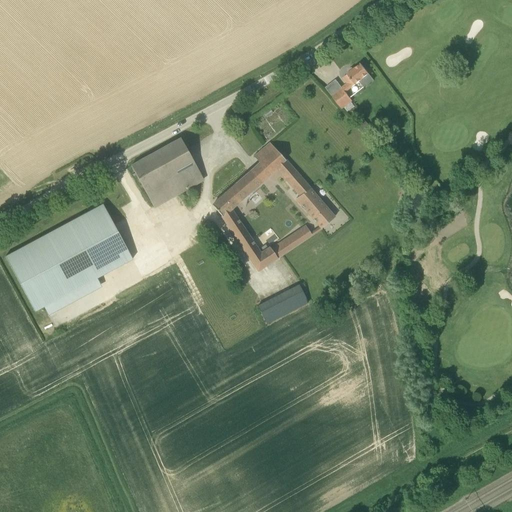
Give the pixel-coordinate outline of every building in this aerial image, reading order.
[(347,83),(342,88),(332,96),(342,109),(353,100),(346,92),(360,81),(365,86),(374,80),(361,64),(343,78),(347,83)] [(364,130),(369,125),(365,121),(360,126),(364,130)] [(145,192),(162,183),(195,164),(180,138),(131,166),(145,192)] [(309,188),(271,144),(270,143),(254,157),(260,163),(255,167),(265,178),(276,168),(300,196),(309,188)] [(171,198),(203,179),(195,164),(162,183),(171,198)] [(222,216),(230,209),(260,182),(251,171),(212,205),(221,216),(222,216)] [(334,217),(310,189),(309,188),(300,196),(296,199),(321,228),(334,217)] [(132,259),(103,204),(5,257),(35,312),(132,259)] [(260,254),(230,209),(222,216),(258,270),(277,258),(271,250),(270,248),(260,254)] [(271,250),(277,258),(311,235),(305,227),(271,250)] [(258,301),(267,322),(310,302),(301,282),(258,301)]
